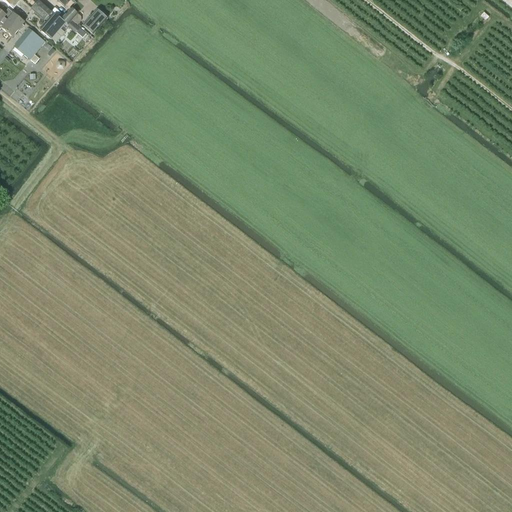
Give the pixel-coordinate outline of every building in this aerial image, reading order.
[(27,14),(28,12),(30,11),(43,22),(50,13),(37,2),(30,10),(18,0),(1,0),(13,9),(16,5),(27,14)] [(18,0),(30,10),(37,2),(34,0),(29,0),(29,1),(27,0),(23,0),(23,1),(22,0),(18,0)] [(64,7),(67,11),(76,4),(73,1),(64,7)] [(61,19),(67,24),(77,14),(71,8),(61,19)] [(0,29),(1,29),(2,27),(4,25),(13,14),(8,10),(4,15),(0,11),(0,29)] [(92,36),(107,21),(96,11),(82,27),(92,36)] [(2,27),(1,29),(12,38),(24,23),(13,14),(4,25),(2,27)] [(53,15),(39,31),(41,32),(51,41),(51,40),(56,44),(64,33),(60,30),(64,24),(53,15)] [(79,30),(71,22),(67,27),(75,34),(76,33),(79,30)] [(29,61),(44,43),(28,30),(13,48),(29,61)] [(79,30),(76,33),(82,39),(85,35),(79,30)]
